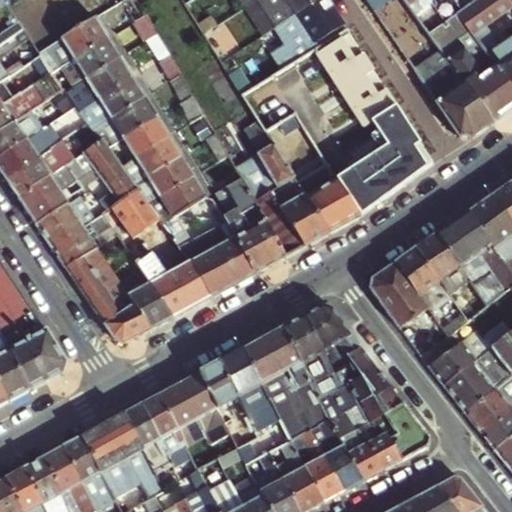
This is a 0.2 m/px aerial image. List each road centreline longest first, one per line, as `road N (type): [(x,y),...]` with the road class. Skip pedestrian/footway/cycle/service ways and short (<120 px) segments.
road 1 (residential): [(112,391),(329,276)]
road 2 (residential): [(463,453),(329,276)]
road 3 (residential): [(329,276),(511,153)]
road 4 (residential): [(0,222),(112,391)]
road 5 (residential): [(0,451),(112,391)]
road 6 (residential): [(355,511),(463,453)]
